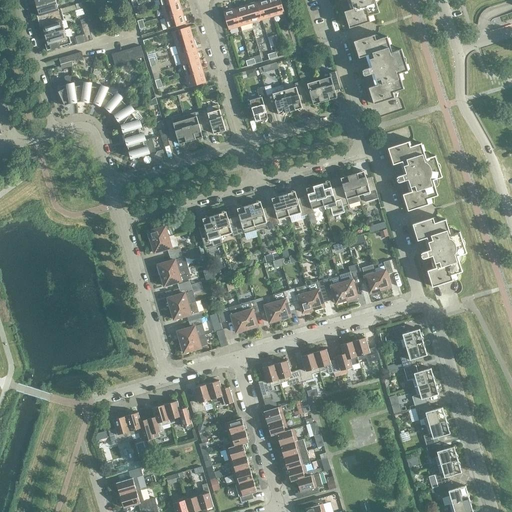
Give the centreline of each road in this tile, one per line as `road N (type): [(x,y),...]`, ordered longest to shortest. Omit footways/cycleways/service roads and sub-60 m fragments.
road 1 (residential): [(492,511),(436,318),(416,303)]
road 2 (residential): [(416,303),(234,359)]
road 3 (unclassified): [(511,219),(460,102),(459,49)]
road 4 (residential): [(416,303),(374,162),(361,149)]
road 5 (residential): [(120,221),(167,379)]
road 6 (residential): [(278,507),(234,359)]
road 7 (residential): [(245,147),(203,0)]
road 8 (residential): [(245,147),(110,187)]
road 9 (residential): [(120,221),(255,182)]
road 10 (residential): [(54,134),(14,0)]
road 11 (residential): [(351,117),(355,102),(321,0)]
